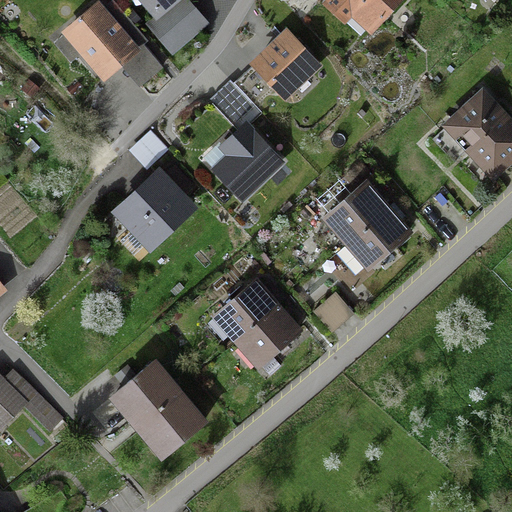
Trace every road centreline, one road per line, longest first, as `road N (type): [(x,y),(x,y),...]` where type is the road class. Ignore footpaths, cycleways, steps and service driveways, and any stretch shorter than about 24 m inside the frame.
road 1 (residential): [(159,511),(511,203)]
road 2 (residential): [(114,155),(216,47),(246,0)]
road 3 (residential): [(89,195),(0,317)]
